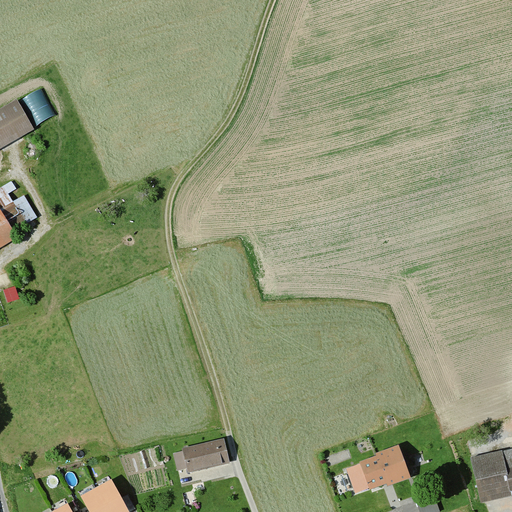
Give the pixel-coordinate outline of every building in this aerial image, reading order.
[(34,123),(54,116),(43,88),(23,95),(34,123)] [(16,100),(0,109),(0,150),(34,130),(16,100)] [(0,247),(16,238),(11,229),(33,216),(23,198),(13,204),(7,194),(17,189),(11,178),(0,184),(0,247)] [(3,288),(7,302),(19,298),(16,284),(3,288)] [(182,448),(188,472),(229,462),(224,438),(182,448)] [(380,455),(347,468),(356,491),(370,485),(372,490),(389,483),(390,485),(413,476),(401,444),(379,453),(380,455)] [(511,447),(472,457),(483,501),(511,494),(511,447)] [(125,511),(111,485),(83,500),(89,511),(125,511)] [(416,500),(421,511),(431,511),(440,508),(432,492),(416,500)]
